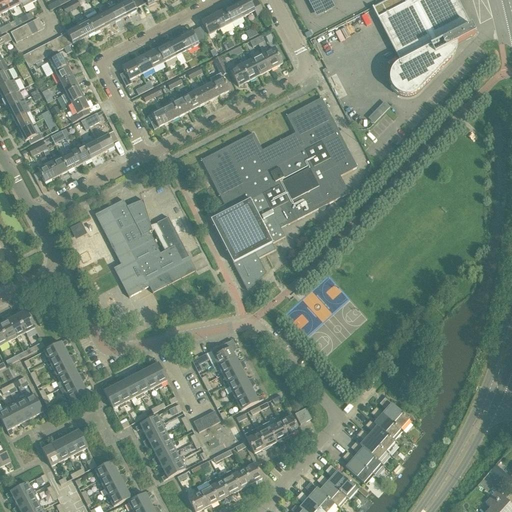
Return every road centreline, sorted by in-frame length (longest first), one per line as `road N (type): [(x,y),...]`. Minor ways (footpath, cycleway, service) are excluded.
road 1 (residential): [(146,157),(305,74),(273,0)]
road 2 (residential): [(146,157),(101,73),(106,60),(221,0)]
road 3 (residential): [(163,342),(255,320),(340,421)]
road 4 (residential): [(62,269),(100,346),(111,352),(163,342)]
road 5 (secondary): [(483,392),(445,474),(417,511)]
road 6 (residential): [(32,216),(146,157)]
road 7 (secondary): [(426,511),(460,472),(492,409)]
road 8 (residential): [(258,511),(340,421)]
